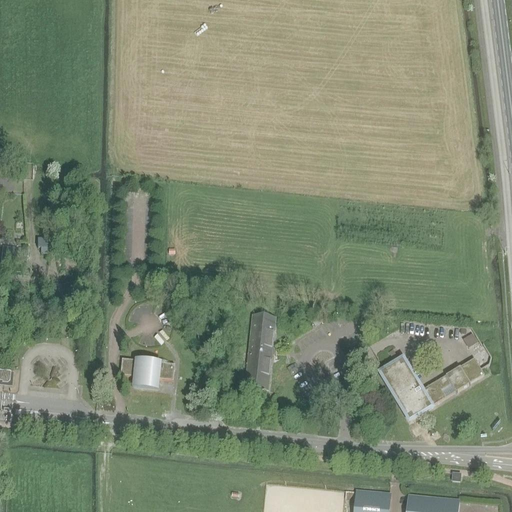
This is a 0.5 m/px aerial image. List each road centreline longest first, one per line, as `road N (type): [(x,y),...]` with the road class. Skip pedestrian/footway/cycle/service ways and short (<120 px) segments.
road 1 (unclassified): [(476,0),(502,248)]
road 2 (unclassified): [(347,449),(173,431)]
road 3 (unclassified): [(0,416),(173,431)]
road 4 (unclassified): [(347,449),(511,465)]
road 5 (unclassified): [(511,450),(347,449)]
road 6 (track): [(64,316),(51,225),(62,212),(86,217)]
road 7 (track): [(54,272),(33,263),(27,159)]
